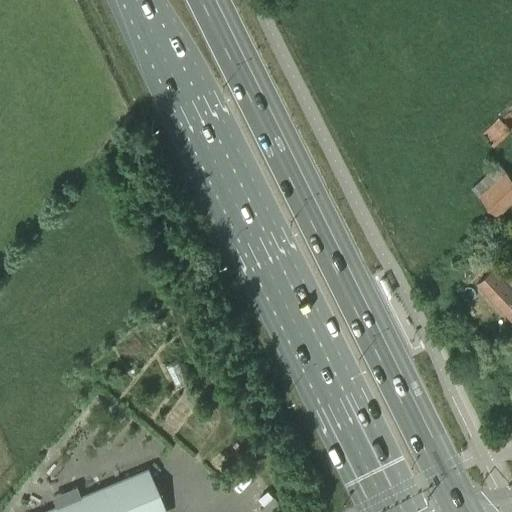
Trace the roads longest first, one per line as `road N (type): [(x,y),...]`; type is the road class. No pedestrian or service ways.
road 1 (primary): [(451,511),(200,0)]
road 2 (primary): [(137,0),(385,511)]
